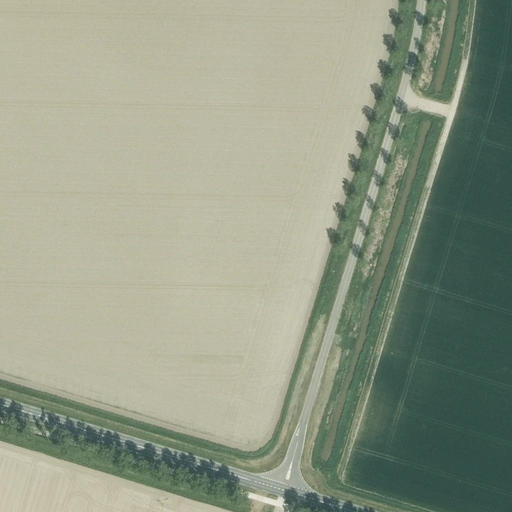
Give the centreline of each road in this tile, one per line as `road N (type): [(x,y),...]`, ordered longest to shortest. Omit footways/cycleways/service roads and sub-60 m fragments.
road 1 (unclassified): [(291,460),(411,60),(420,0)]
road 2 (secondary): [(275,489),(0,405)]
